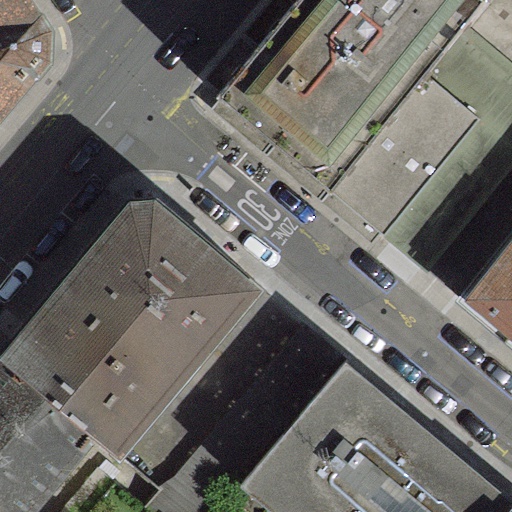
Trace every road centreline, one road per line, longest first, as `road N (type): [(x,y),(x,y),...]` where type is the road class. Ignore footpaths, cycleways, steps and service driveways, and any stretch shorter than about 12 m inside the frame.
road 1 (residential): [(119,86),(511,413)]
road 2 (tertiary): [(119,86),(0,231)]
